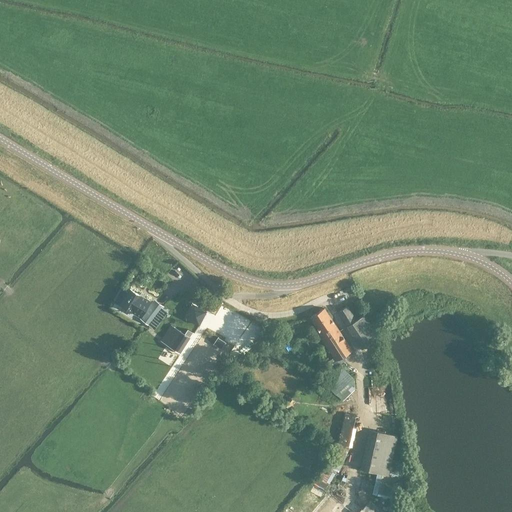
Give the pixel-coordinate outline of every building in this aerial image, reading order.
[(121,304),(141,316),(150,300),(130,288),(128,291),(122,287),(115,300),(121,304)] [(163,307),(154,300),(154,299),(140,317),(150,325),(163,307)] [(364,314),(355,320),(347,306),(339,311),(348,325),(347,326),(362,348),(379,337),(364,314)] [(334,357),(337,361),(352,351),(325,308),(310,317),(321,333),(319,334),(334,357)] [(180,353),(190,337),(171,324),(161,341),(180,353)] [(339,363),(332,370),(321,380),(336,395),(337,395),(343,401),(355,388),(354,378),(339,363)] [(355,404),(345,403),(340,438),(338,437),(317,476),(329,483),(351,446),(355,404)] [(397,434),(369,429),(361,472),(374,474),(370,495),(389,499),(391,488),(399,489),(402,474),(390,472),(397,434)] [(361,511),(386,511),(373,500),(361,511)]
